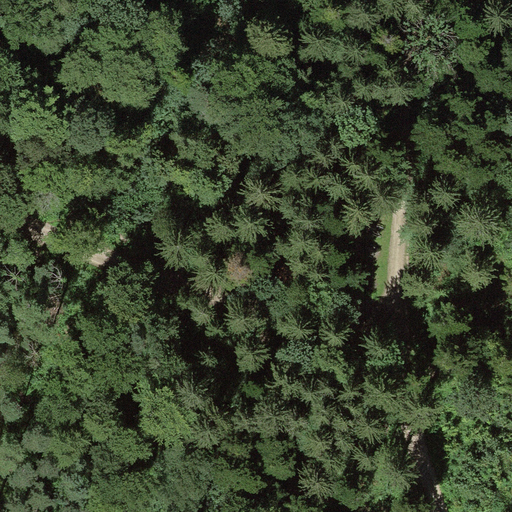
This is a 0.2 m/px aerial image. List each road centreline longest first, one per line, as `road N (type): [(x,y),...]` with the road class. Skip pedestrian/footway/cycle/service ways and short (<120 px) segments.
road 1 (track): [(431,511),(384,327),(412,24),(426,0)]
road 2 (track): [(384,327),(261,308),(0,226)]
